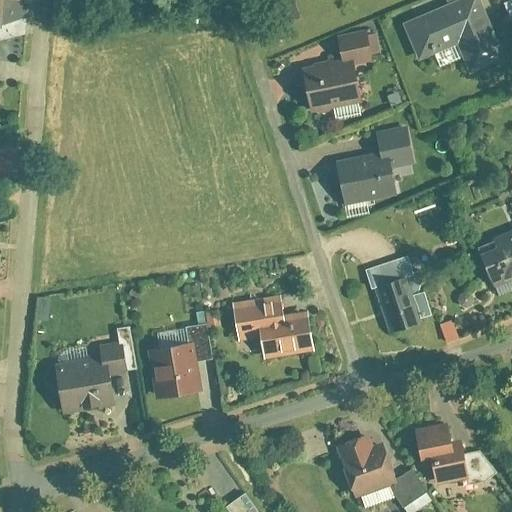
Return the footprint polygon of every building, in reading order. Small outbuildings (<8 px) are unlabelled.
[(474,3),(402,27),(417,65),(456,51),(466,72),(497,62),(474,3)] [(354,73),(304,82),(310,116),(361,106),(354,73)] [(377,137),(381,166),(389,165),(390,173),(411,170),(407,134),(377,137)] [(381,166),(337,173),(343,207),(394,199),(390,173),(389,165),(381,166)] [(511,280),(511,235),(476,249),(493,288),(511,280)] [(387,338),(419,329),(406,283),(372,293),(387,338)] [(282,302),(233,310),(239,345),(260,342),(263,361),(312,353),(305,315),(284,318),(282,302)] [(192,343),(153,348),(160,402),(199,396),(192,343)] [(108,371),(57,378),(63,410),(113,402),(108,371)] [(443,427),(410,433),(417,473),(450,466),(443,427)] [(390,486),(376,442),(339,454),(353,499),(390,486)]
